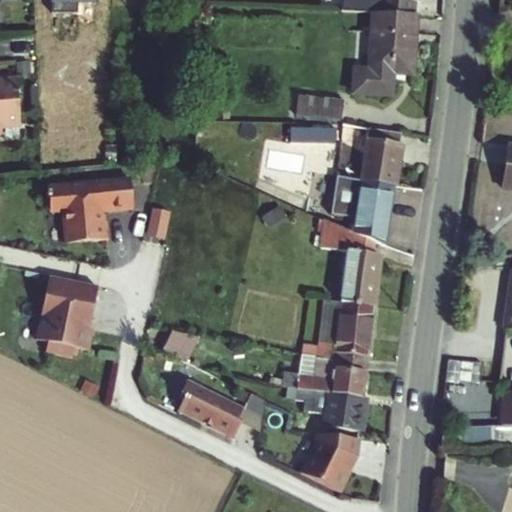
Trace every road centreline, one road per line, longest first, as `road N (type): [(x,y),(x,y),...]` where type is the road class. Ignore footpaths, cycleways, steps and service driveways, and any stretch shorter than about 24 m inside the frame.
road 1 (residential): [(410,511),(470,0)]
road 2 (residential): [(356,511),(138,405),(126,381),(132,289)]
